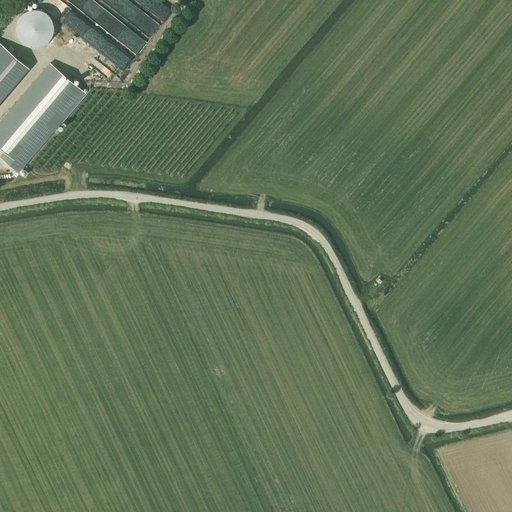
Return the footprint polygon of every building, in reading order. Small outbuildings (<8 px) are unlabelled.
[(138,27),(154,37),(173,7),(161,0),(134,0),(141,4),(136,12),(146,18),(142,25),(140,24),(138,27)] [(54,29),(54,28),(54,27),(54,25),(54,24),(53,22),(53,21),(52,19),(51,18),(50,16),(49,15),(48,14),(46,13),(45,12),(43,11),(42,10),(40,10),(38,9),(37,9),(35,9),(33,9),(32,9),(30,9),(29,10),(27,10),(26,11),(25,12),(24,12),(23,13),(22,14),(21,15),(20,17),(19,18),(18,19),(17,21),(17,23),(16,24),(16,26),(16,28),(16,30),(16,31),(17,33),(17,35),(18,36),(19,38),(20,39),(21,40),(22,42),(23,43),(24,43),(25,44),(26,45),(27,45),(29,46),(30,46),(32,47),(33,47),(35,47),(37,47),(38,47),(40,46),(42,46),(43,45),(45,44),(46,43),(48,42),(49,41),(50,39),(51,38),(52,37),(53,35),(53,34),(54,32),(54,31),(54,29)] [(0,102),(29,68),(0,43),(0,102)] [(108,58),(123,72),(133,60),(118,47),(108,58)] [(0,157),(19,172),(86,93),(50,62),(0,121),(0,147),(5,152),(0,157)]
